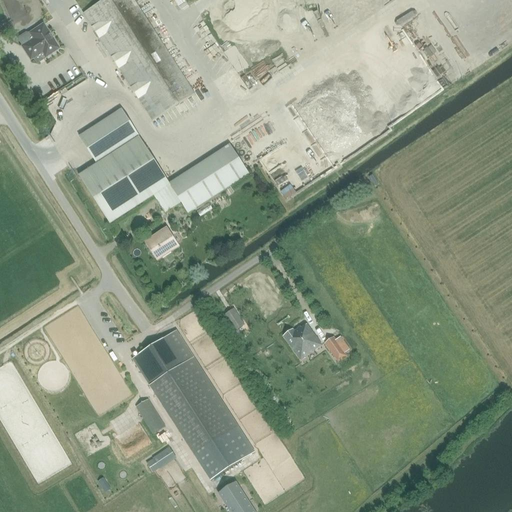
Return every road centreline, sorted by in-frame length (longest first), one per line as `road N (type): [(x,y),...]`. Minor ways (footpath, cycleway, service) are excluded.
road 1 (unclassified): [(141,324),(0,105)]
road 2 (unknown): [(229,113),(396,0)]
road 3 (unknown): [(110,95),(166,134),(229,113)]
